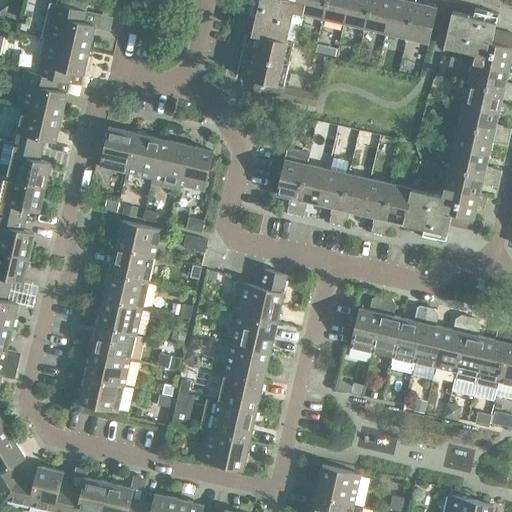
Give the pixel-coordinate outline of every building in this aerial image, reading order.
[(294,11),(301,12),(304,0),(251,0),(249,11),(257,13),(252,33),(287,41),(287,40),(294,11)] [(322,21),(327,0),(304,0),(301,12),(322,17),(321,21),(322,21)] [(344,22),(349,0),(327,0),(322,21),(324,21),(325,18),(344,22)] [(364,31),(371,0),(349,0),(344,22),(364,27),(363,31),(364,31)] [(386,32),(393,0),(371,0),(364,31),(366,31),(367,28),(386,32)] [(406,41),(415,2),(406,0),(393,0),(386,32),(406,37),(405,40),(406,41)] [(42,38),(45,39),(51,40),(90,49),(96,25),(93,24),(84,22),(87,11),(50,2),(42,38)] [(437,7),(415,2),(406,41),(408,41),(409,37),(429,42),(437,7)] [(476,53),(474,61),(508,69),(511,53),(511,34),(504,32),(499,35),(499,36),(494,35),(498,13),(475,8),(473,16),(452,11),(444,45),(476,53)] [(298,42),(287,40),(287,41),(252,33),(250,44),(242,76),(255,79),(253,90),(316,105),(319,93),(284,85),(294,44),(298,45),(298,42)] [(90,49),(51,40),(45,39),(37,73),(37,74),(58,79),(58,80),(70,83),(72,71),(84,74),(90,49)] [(505,86),(508,69),(474,61),(469,80),(466,79),(465,81),(511,92),(511,83),(507,86),(505,86)] [(56,89),(58,80),(58,79),(37,74),(37,73),(26,71),(17,106),(23,108),(62,117),(68,92),(56,89)] [(511,100),(511,92),(465,81),(465,83),(469,84),(464,103),(499,111),(503,94),(505,95),(508,100),(511,100)] [(495,128),(499,111),(464,103),(460,123),(456,122),(455,123),(509,136),(511,128),(502,126),(497,129),(495,128)] [(56,142),(62,117),(23,108),(15,143),(42,149),(44,139),(56,142)] [(507,144),(509,136),(455,123),(455,125),(459,126),(454,145),(489,153),(493,136),(495,137),(499,142),(507,144)] [(127,171),(136,133),(109,126),(100,165),(127,171)] [(153,177),(162,139),(136,133),(127,171),(153,177)] [(178,183),(187,145),(162,139),(153,177),(151,183),(177,189),(178,183)] [(40,160),(42,149),(15,143),(7,178),(46,187),(51,162),(40,160)] [(214,151),(187,145),(178,183),(205,189),(214,151)] [(485,170),(489,153),(454,145),(450,165),(446,164),(445,165),(500,178),(501,170),(493,168),(488,171),(485,170)] [(296,214),(308,160),(306,159),(305,163),(285,158),(277,193),(295,197),(294,200),(289,203),(287,212),(296,214)] [(320,203),(328,169),(309,164),(309,160),(308,160),(296,214),(304,216),(305,207),(302,202),(303,199),(320,203)] [(498,186),(500,178),(445,165),(445,167),(449,167),(444,187),(479,195),(483,178),(486,179),(489,184),(498,186)] [(338,224),(350,170),(348,169),(347,173),(328,169),(320,203),(337,207),(336,210),(331,213),(329,222),(338,224)] [(362,213),(370,178),(351,174),(352,170),(350,170),(338,224),(346,225),(348,217),(345,212),(345,209),(362,213)] [(40,212),(46,187),(7,178),(0,207),(0,213),(26,219),(28,209),(40,212)] [(380,233),(392,180),(391,179),(390,183),(370,178),(362,213),(379,217),(378,220),(373,223),(371,231),(380,233)] [(404,223),(412,188),(393,184),(394,180),(392,180),(380,233),(388,235),(390,227),(389,226),(387,222),(387,219),(404,223)] [(472,229),(479,195),(444,187),(443,195),(412,188),(404,223),(424,227),(422,235),(445,241),(450,219),(456,220),(456,221),(459,226),(472,229)] [(107,197),(104,209),(117,212),(120,200),(107,197)] [(124,203),(122,213),(136,216),(138,206),(124,203)] [(145,208),(143,218),(156,221),(158,211),(145,208)] [(26,219),(0,213),(0,250),(29,257),(35,232),(23,230),(26,219)] [(189,216),(187,229),(202,232),(205,220),(189,216)] [(123,220),(116,246),(155,255),(161,229),(123,220)] [(183,247),(205,252),(208,240),(186,235),(183,247)] [(149,281),(155,255),(116,246),(110,273),(149,281)] [(24,282),(29,257),(0,250),(0,287),(9,290),(12,279),(24,282)] [(190,277),(198,279),(199,279),(202,267),(193,264),(190,277)] [(207,269),(205,278),(215,280),(217,272),(207,269)] [(233,312),(239,313),(277,322),(284,292),(283,292),(287,274),(265,269),(262,283),(241,278),(233,312)] [(143,308),(149,281),(110,273),(104,299),(143,308)] [(7,300),(9,290),(0,287),(0,324),(13,327),(19,303),(7,300)] [(372,351),(385,297),(378,295),(375,297),(372,310),(359,308),(350,346),(372,351)] [(394,356),(402,318),(391,315),(394,301),(392,299),(385,297),(372,351),(394,356)] [(137,333),(143,308),(104,299),(98,324),(137,333)] [(181,316),(189,318),(190,319),(193,306),(184,304),(181,316)] [(198,304),(197,312),(207,314),(208,306),(198,304)] [(415,361),(427,307),(420,305),(417,307),(414,320),(402,318),(394,356),(392,364),(413,369),(415,361)] [(436,366),(444,327),(433,325),(436,311),(434,309),(427,307),(415,361),(436,366)] [(271,351),(277,322),(239,313),(232,342),(271,351)] [(457,371),(469,317),(462,315),(459,316),(456,330),(444,327),(436,366),(457,371)] [(476,382),(486,337),(475,334),(478,321),(477,318),(469,317),(457,371),(455,377),(476,382)] [(0,350),(7,352),(13,327),(0,324),(0,350)] [(131,359),(137,333),(98,324),(92,350),(131,359)] [(499,381),(511,326),(504,325),(501,326),(498,340),(486,337),(476,382),(476,384),(497,388),(499,381)] [(511,326),(499,381),(511,383),(511,326)] [(173,328),(170,341),(184,345),(187,331),(173,328)] [(264,380),(271,351),(232,342),(225,371),(264,380)] [(125,385),(131,359),(92,350),(86,376),(125,385)] [(186,350),(183,360),(195,363),(197,352),(186,350)] [(169,368),(178,370),(181,358),(172,355),(169,368)] [(257,410),(264,380),(225,371),(218,401),(257,410)] [(119,411),(125,385),(86,376),(80,402),(119,411)] [(179,391),(179,392),(188,394),(191,381),(182,379),(179,391)] [(364,385),(355,383),(352,392),(362,394),(364,385)] [(165,384),(163,393),(175,396),(177,387),(165,384)] [(179,392),(175,407),(191,410),(195,395),(188,394),(179,392)] [(160,406),(169,408),(172,396),(163,394),(160,406)] [(427,399),(417,397),(415,407),(425,409),(427,399)] [(250,440),(257,410),(218,401),(212,430),(250,440)] [(450,403),(447,414),(459,417),(461,409),(458,405),(450,403)] [(476,421),(488,424),(491,413),(479,410),(476,421)] [(511,415),(495,411),(492,423),(511,427),(511,415)] [(0,442),(12,435),(0,415),(0,442)] [(250,440),(212,430),(206,429),(199,459),(243,470),(250,440)] [(26,457),(12,435),(0,442),(0,499),(5,499),(23,474),(16,463),(26,457)] [(322,465),(315,495),(354,504),(361,473),(322,465)] [(36,477),(23,474),(5,499),(62,511),(65,511),(72,486),(61,483),(64,472),(38,466),(36,477)] [(102,511),(110,482),(85,476),(82,488),(72,486),(65,511),(102,511)] [(139,511),(142,502),(131,500),(134,488),(110,482),(102,511),(139,511)] [(451,488),(449,494),(469,499),(471,492),(451,488)] [(176,511),(180,498),(155,493),(152,504),(142,502),(139,511),(176,511)] [(389,510),(399,511),(400,511),(404,497),(393,494),(389,510)] [(492,511),(494,504),(469,499),(449,494),(445,511),(492,511)] [(362,511),(364,506),(354,504),(315,495),(311,511),(362,511)] [(202,511),(204,504),(180,498),(176,511),(202,511)]
